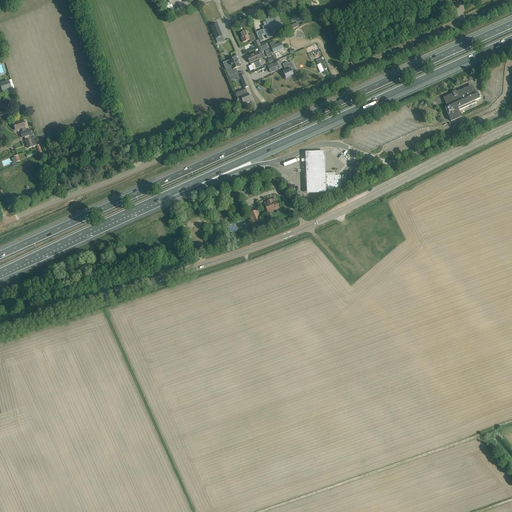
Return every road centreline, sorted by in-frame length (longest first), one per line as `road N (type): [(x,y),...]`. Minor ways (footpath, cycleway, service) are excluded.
road 1 (motorway): [(511,23),(0,254)]
road 2 (motorway): [(171,192),(511,39)]
road 3 (tertiary): [(0,329),(317,222)]
road 4 (unclassified): [(5,221),(267,110)]
road 5 (unclassified): [(267,110),(511,0)]
road 6 (tertiary): [(511,126),(317,222)]
road 7 (motorway): [(0,272),(171,192)]
